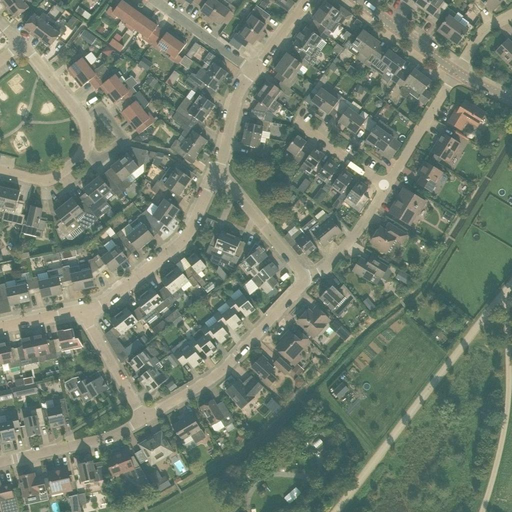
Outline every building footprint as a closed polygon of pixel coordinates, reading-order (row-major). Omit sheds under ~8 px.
[(3,0),(2,1),(6,6),(5,7),(8,11),(21,0),(3,0)] [(21,0),(8,11),(10,14),(11,13),(15,18),(29,8),(25,3),(29,0),(21,0)] [(117,16),(122,20),(133,5),(125,0),(122,0),(115,10),(110,7),(106,13),(115,19),(117,16)] [(214,0),(201,0),(199,4),(203,8),(201,11),(207,16),(205,20),(207,22),(223,0),(215,0),(215,1),(214,0)] [(225,0),(223,0),(207,22),(210,24),(213,20),(220,25),(229,12),(232,14),(236,8),(225,0)] [(265,0),(263,0),(260,4),(265,8),(269,3),(265,0)] [(418,6),(423,11),(431,0),(410,0),(407,4),(415,10),(418,6)] [(449,6),(441,0),(431,0),(423,11),(429,15),(426,19),(434,25),(437,22),(447,7),(449,6)] [(480,10),(485,5),(492,12),(500,3),(497,0),(469,0),(471,2),(480,10)] [(319,10),(334,22),(340,14),(348,20),(352,15),(337,4),(334,8),(325,2),(319,10)] [(480,10),(471,2),(467,6),(477,16),(482,12),(480,10)] [(133,5),(122,20),(126,23),(125,25),(129,28),(141,11),(133,5)] [(241,22),(245,25),(263,38),(265,36),(261,33),(266,26),(262,23),(263,22),(264,22),(269,15),(256,5),(250,14),(252,16),(249,20),(244,17),(241,22)] [(457,14),(447,7),(437,22),(441,25),(437,31),(447,38),(459,23),(453,19),(457,14)] [(334,22),(319,10),(313,19),(314,20),(311,25),(313,26),(327,37),(331,32),(333,34),(339,26),(334,22)] [(141,11),(129,28),(133,31),(135,29),(139,32),(150,17),(141,11)] [(28,33),(32,35),(46,16),(42,13),(39,18),(34,14),(24,28),(29,32),(28,33)] [(36,37),(41,41),(52,28),(47,24),(50,19),(46,16),(32,35),(36,38),(36,37)] [(142,38),(151,45),(162,30),(157,27),(159,24),(150,17),(139,32),(144,36),(142,38)] [(473,27),(468,23),(465,27),(459,23),(447,38),(457,46),(468,31),(470,32),(473,27)] [(261,41),(263,38),(245,25),(239,35),(236,33),(233,38),(245,47),(249,42),(252,45),(257,38),(261,41)] [(299,31),(297,34),(320,51),(326,43),(324,42),(327,37),(313,26),(309,30),(306,28),(302,33),(299,31)] [(58,32),(52,28),(41,41),(50,48),(56,40),(58,41),(66,31),(61,28),(58,32)] [(345,46),(350,49),(348,51),(356,57),(356,58),(371,37),(363,31),(362,32),(358,29),(345,46)] [(80,37),(85,40),(89,33),(85,30),(80,37)] [(162,49),(167,52),(177,37),(168,31),(166,33),(162,30),(151,45),(160,51),(162,49)] [(294,51),(293,52),(308,63),(308,62),(313,66),(317,61),(316,60),(321,52),(320,51),(297,34),(295,37),(298,39),(294,45),(297,47),(294,51)] [(186,44),(177,37),(167,52),(171,55),(169,58),(178,64),(183,59),(178,55),(186,44)] [(356,58),(369,67),(378,54),(374,51),(380,43),(371,37),(356,58)] [(109,44),(114,48),(118,43),(113,39),(109,44)] [(496,52),(511,67),(511,65),(511,43),(508,40),(496,52)] [(118,43),(114,48),(120,52),(124,47),(118,43)] [(382,76),(397,56),(389,50),(386,53),(382,49),(378,54),(369,67),(369,68),(369,67),(382,76)] [(287,54),(281,62),(296,73),(302,66),(305,68),(308,63),(293,52),(294,51),(292,50),(289,55),(287,54)] [(74,78),(92,65),(81,52),(72,59),(75,63),(67,70),(74,78)] [(205,63),(202,68),(222,82),(228,73),(220,68),(224,63),(209,52),(203,61),(205,63)] [(405,62),(397,56),(382,76),(381,78),(388,83),(390,80),(396,84),(404,73),(400,70),(405,62)] [(147,61),(143,58),(139,64),(143,67),(147,61)] [(275,78),(289,88),(290,89),(293,84),(290,82),(296,73),(281,62),(275,70),(278,73),(275,78)] [(94,63),(92,65),(74,78),(81,87),(89,81),(93,85),(110,72),(103,64),(98,68),(94,63)] [(207,85),(215,91),(222,82),(202,68),(201,68),(196,75),(192,73),(188,78),(199,86),(204,90),(207,85)] [(405,99),(409,93),(423,75),(414,69),(408,77),(404,73),(396,84),(402,88),(401,89),(401,95),(405,99)] [(122,76),(121,77),(117,73),(114,76),(110,72),(93,85),(96,90),(100,87),(107,95),(124,82),(125,81),(122,76)] [(151,75),(146,81),(151,85),(156,79),(151,75)] [(433,95),(429,93),(425,90),(431,81),(423,75),(409,93),(422,103),(425,105),(433,95)] [(129,87),(130,86),(131,85),(132,84),(132,82),(132,81),(131,80),(129,78),(125,81),(124,82),(107,95),(114,104),(122,97),(126,102),(135,95),(129,87)] [(194,92),(199,86),(188,78),(184,84),(194,92)] [(267,80),(261,89),(275,100),(282,91),(267,80)] [(317,83),(314,87),(304,101),(310,105),(312,102),(320,108),(333,91),(324,84),(322,87),(317,83)] [(365,88),(358,85),(355,92),(362,95),(365,88)] [(289,96),(293,91),(290,89),(289,88),(285,93),(289,96)] [(269,109),(275,100),(261,89),(254,98),(269,109)] [(334,117),(338,112),(345,103),(346,100),(333,91),(320,108),(329,115),(329,114),(334,117)] [(194,104),(209,114),(215,105),(197,92),(194,96),(198,99),(194,104)] [(145,108),(135,95),(126,102),(129,106),(121,113),(128,122),(143,110),(145,108)] [(202,123),(209,114),(194,104),(186,97),(176,111),(177,112),(190,121),(194,117),(202,123)] [(477,127),(485,113),(464,101),(460,108),(458,107),(448,122),(461,130),(467,120),(477,127)] [(338,121),(347,128),(356,114),(348,108),(349,106),(345,103),(338,112),(342,116),(338,121)] [(266,112),(261,111),(252,109),(250,118),(257,119),(265,121),(266,112)] [(143,110),(128,122),(135,130),(137,128),(141,133),(156,121),(149,112),(146,114),(143,110)] [(181,135),(187,140),(201,150),(208,141),(187,126),(190,121),(177,112),(172,118),(182,126),(181,128),(185,130),(181,135)] [(396,118),(397,119),(405,125),(409,120),(399,112),(396,118)] [(366,130),(373,121),(368,117),(365,121),(356,114),(347,128),(356,134),(361,127),(366,130)] [(246,123),(244,134),(261,137),(263,131),(268,132),(270,122),(265,121),(257,119),(256,125),(246,123)] [(375,145),(375,146),(389,127),(380,120),(377,124),(373,121),(366,130),(371,134),(364,142),(373,148),(375,145)] [(392,158),(402,144),(396,141),(398,138),(397,133),(389,127),(375,146),(380,149),(378,152),(385,157),(387,154),(392,158)] [(461,144),(442,133),(443,134),(439,141),(438,140),(431,152),(449,163),(461,144)] [(262,157),(265,143),(260,142),(261,137),(244,134),(242,145),(251,147),(250,154),(262,157)] [(306,142),(297,136),(287,149),(292,153),(290,157),(299,163),(306,154),(301,150),(306,142)] [(177,140),(176,140),(170,148),(183,158),(187,153),(195,159),(201,150),(187,140),(184,144),(177,140)] [(130,175),(131,175),(144,164),(147,151),(135,148),(132,150),(136,155),(132,159),(127,154),(119,161),(130,175)] [(316,176),(323,167),(318,164),(324,155),(315,148),(304,163),(309,166),(306,170),(316,177),(316,176)] [(328,191),(331,187),(336,181),(331,177),(337,169),(336,168),(337,165),(329,159),(323,167),(316,176),(326,183),(323,187),(328,191)] [(119,161),(111,167),(115,172),(109,176),(123,193),(132,185),(127,178),(130,175),(119,161)] [(177,162),(167,175),(185,187),(191,179),(180,170),(183,166),(177,162)] [(443,173),(424,162),(417,174),(423,178),(419,184),(431,192),(443,173)] [(344,202),(346,198),(351,191),(346,188),(352,180),(350,178),(352,176),(344,170),(336,181),(331,187),(341,194),(338,198),(344,202)] [(158,180),(155,185),(159,188),(159,189),(167,194),(170,189),(179,196),(185,187),(167,175),(166,173),(160,181),(158,180)] [(91,183),(103,197),(111,190),(100,176),(91,183)] [(346,198),(356,205),(353,209),(358,212),(366,202),(361,199),(368,188),(358,181),(351,191),(346,198)] [(106,202),(103,197),(91,183),(83,190),(90,198),(84,203),(92,213),(106,202)] [(302,183),(298,189),(303,193),(307,187),(302,183)] [(159,188),(155,185),(151,190),(156,193),(159,189),(159,188)] [(0,211),(3,213),(4,213),(9,189),(0,187),(0,211)] [(122,193),(118,188),(114,191),(120,200),(125,196),(122,193)] [(20,192),(9,189),(4,213),(21,217),(24,204),(18,203),(20,192)] [(426,202),(423,200),(403,189),(389,212),(406,224),(413,213),(417,216),(426,202)] [(315,196),(312,200),(318,204),(321,200),(315,196)] [(64,205),(76,221),(81,217),(83,220),(92,213),(84,203),(80,207),(72,198),(64,205)] [(159,208),(173,218),(179,210),(165,199),(159,208)] [(57,225),(60,228),(58,230),(60,238),(62,241),(81,227),(76,221),(64,205),(55,212),(62,221),(57,225)] [(27,225),(23,224),(22,224),(20,233),(42,238),(46,221),(40,220),(43,209),(31,206),(27,225)] [(147,210),(142,214),(150,224),(156,231),(162,223),(167,227),(173,218),(159,208),(152,216),(151,215),(147,210)] [(322,226),(322,227),(333,240),(342,232),(336,224),(340,220),(333,211),(328,215),(326,213),(317,221),(322,226)] [(450,220),(453,216),(447,211),(443,216),(450,220)] [(130,224),(135,231),(146,244),(154,238),(146,228),(150,224),(142,214),(137,217),(137,218),(130,224)] [(315,218),(301,229),(313,244),(317,240),(324,248),(333,240),(322,227),(322,226),(317,221),(315,218)] [(394,241),(401,245),(407,236),(389,224),(385,231),(380,227),(371,242),(379,248),(378,250),(386,254),(394,241)] [(316,248),(313,244),(301,229),(291,237),(288,233),(283,237),(291,247),(296,243),(307,256),(316,248)] [(138,251),(146,244),(135,231),(127,238),(121,230),(116,234),(125,246),(130,242),(138,251)] [(213,235),(206,253),(214,256),(215,253),(222,256),(231,235),(222,231),(219,238),(213,235)] [(117,246),(109,252),(120,266),(128,259),(124,254),(128,250),(125,246),(116,234),(111,238),(117,246)] [(241,239),(231,235),(222,256),(222,258),(236,264),(239,257),(240,258),(244,248),(241,247),(243,243),(240,242),(241,239)] [(267,257),(264,252),(265,250),(255,243),(248,255),(250,256),(245,260),(253,269),(249,272),(254,277),(266,267),(261,262),(267,257)] [(0,261),(10,259),(8,251),(0,252),(0,261)] [(48,270),(62,267),(59,252),(45,255),(48,270)] [(112,272),(120,266),(109,252),(101,258),(98,254),(93,258),(94,259),(101,273),(108,267),(112,272)] [(187,269),(197,282),(202,278),(198,274),(206,267),(195,253),(186,260),(191,265),(187,269)] [(372,257),(368,262),(361,258),(353,271),(370,281),(374,273),(381,278),(388,267),(372,257)] [(79,265),(81,272),(85,289),(95,287),(93,279),(101,273),(94,259),(88,260),(89,263),(79,265)] [(272,262),(266,267),(254,277),(251,279),(258,288),(261,286),(267,294),(277,285),(271,278),(279,271),(272,262)] [(63,268),(67,287),(73,285),(74,291),(85,289),(81,272),(79,265),(69,268),(69,266),(63,267),(63,268)] [(169,274),(181,288),(184,292),(192,285),(194,288),(198,284),(197,282),(187,269),(182,273),(178,267),(169,274)] [(221,267),(216,270),(222,280),(227,277),(221,267)] [(47,272),(49,279),(53,296),(63,294),(61,288),(67,287),(63,268),(47,272)] [(399,270),(395,278),(405,284),(410,277),(399,270)] [(168,298),(181,288),(169,274),(161,280),(166,286),(161,289),(168,298)] [(42,298),(53,296),(49,279),(39,281),(38,276),(31,278),(35,294),(41,292),(42,298)] [(15,280),(16,286),(20,303),(30,301),(29,295),(35,294),(31,278),(25,278),(15,280)] [(5,283),(0,284),(0,288),(3,301),(9,300),(10,306),(20,303),(16,286),(6,288),(5,283)] [(320,298),(332,310),(331,311),(338,318),(344,311),(337,305),(344,297),(351,303),(355,298),(344,285),(338,291),(332,285),(328,289),(326,286),(323,292),(324,293),(320,298)] [(152,287),(144,294),(159,313),(171,303),(168,298),(161,289),(157,293),(152,287)] [(226,302),(231,308),(234,312),(240,308),(246,317),(255,309),(258,307),(247,292),(234,301),(232,298),(226,302)] [(143,318),(146,323),(159,313),(144,294),(136,301),(140,306),(136,310),(143,318)] [(127,308),(118,314),(130,328),(143,318),(136,310),(131,313),(127,308)] [(214,316),(218,321),(222,326),(227,322),(233,330),(243,323),(234,312),(231,308),(222,315),(219,311),(214,316)] [(317,329),(320,331),(325,325),(330,320),(316,308),(308,316),(305,313),(297,322),(311,335),(317,329)] [(117,339),(130,328),(118,314),(110,321),(115,326),(110,330),(117,339)] [(183,324),(178,318),(173,322),(178,328),(183,324)] [(222,326),(218,321),(209,328),(206,325),(201,329),(209,339),(214,335),(221,344),(230,336),(222,326)] [(336,333),(341,327),(335,321),(329,327),(336,333)] [(188,342),(191,346),(196,353),(201,348),(208,357),(217,350),(214,346),(209,339),(201,329),(194,334),(194,338),(188,342)] [(74,331),(70,332),(69,331),(68,330),(67,330),(57,332),(60,340),(54,341),(54,340),(54,343),(57,358),(62,357),(63,355),(62,352),(84,346),(79,338),(76,339),(74,331)] [(291,362),(298,354),(310,341),(299,332),(295,337),(289,331),(283,337),(285,339),(276,348),(291,362)] [(350,335),(348,333),(342,339),(345,341),(350,335)] [(34,337),(38,356),(45,355),(46,361),(57,358),(54,343),(48,344),(46,334),(34,337)] [(23,349),(18,350),(21,366),(33,364),(31,358),(38,356),(34,337),(21,340),(23,349)] [(10,369),(21,366),(18,350),(12,352),(10,342),(0,344),(0,355),(2,364),(9,363),(10,369)] [(121,343),(114,349),(122,363),(131,355),(121,343)] [(199,357),(196,353),(191,346),(182,353),(179,349),(174,354),(182,364),(187,360),(194,368),(203,361),(199,357)] [(145,365),(149,370),(154,367),(159,362),(151,352),(148,355),(144,351),(129,363),(136,371),(145,365)] [(277,379),(271,373),(274,369),(266,362),(268,361),(262,356),(251,368),(263,378),(261,380),(269,387),(277,379)] [(286,374),(291,369),(279,358),(274,364),(286,375),(286,374)] [(138,378),(146,387),(150,393),(169,378),(161,368),(163,367),(159,362),(154,367),(149,370),(138,378)] [(298,364),(293,370),(299,375),(304,369),(298,364)] [(92,398),(101,392),(108,388),(101,377),(93,382),(89,377),(76,385),(82,395),(88,392),(92,398)] [(226,391),(242,408),(254,397),(253,396),(265,385),(258,377),(247,386),(245,384),(243,385),(239,380),(226,391)] [(175,387),(171,382),(166,386),(170,391),(175,387)] [(36,383),(24,386),(26,394),(38,392),(36,383)] [(333,392),(340,399),(349,390),(343,383),(333,392)] [(68,413),(65,399),(53,401),(55,407),(47,409),(52,428),(65,425),(62,414),(68,413)] [(218,431),(225,427),(235,421),(223,402),(217,405),(213,400),(201,407),(211,426),(214,431),(218,431)] [(272,406),(278,411),(283,405),(277,400),(272,406)] [(45,422),(42,408),(30,410),(31,416),(24,418),(28,437),(41,434),(39,423),(45,422)] [(20,427),(17,413),(0,416),(0,425),(4,442),(17,439),(14,429),(20,427)] [(191,435),(202,430),(191,414),(186,417),(180,420),(172,426),(177,435),(178,434),(182,440),(191,435)] [(151,466),(158,462),(174,452),(161,431),(155,435),(139,444),(142,450),(135,454),(141,464),(148,459),(151,466)] [(237,439),(242,442),(245,436),(240,434),(237,439)] [(335,445),(328,437),(319,445),(316,448),(323,456),(326,453),(335,445)] [(122,472),(122,474),(134,469),(127,450),(115,455),(115,456),(107,460),(109,466),(108,468),(110,473),(112,473),(113,476),(122,472)] [(79,475),(80,476),(82,482),(90,480),(90,483),(106,480),(102,463),(93,464),(93,461),(81,463),(79,467),(80,473),(79,475)] [(60,470),(48,473),(53,495),(72,490),(67,466),(60,468),(60,470)] [(158,470),(149,475),(153,481),(162,476),(158,470)] [(19,477),(22,487),(24,498),(40,494),(39,493),(46,492),(43,477),(38,478),(37,473),(19,477)] [(166,474),(154,482),(160,491),(172,484),(166,474)] [(0,500),(5,499),(6,502),(14,500),(10,484),(1,486),(0,481),(0,500)] [(72,500),(74,511),(81,511),(78,498),(72,500)]
